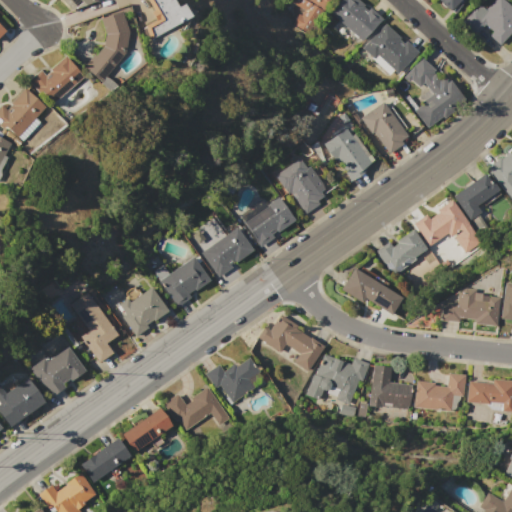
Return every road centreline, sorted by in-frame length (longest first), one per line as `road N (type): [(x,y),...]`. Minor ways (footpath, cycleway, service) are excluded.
road 1 (secondary): [(286,270),(0,477)]
road 2 (secondary): [(511,90),(456,146),(286,270)]
road 3 (residential): [(511,355),(379,341),(330,318),(286,270)]
road 4 (residential): [(400,0),(505,99)]
